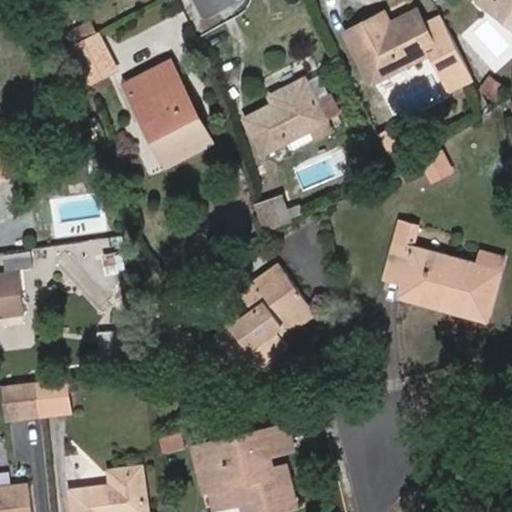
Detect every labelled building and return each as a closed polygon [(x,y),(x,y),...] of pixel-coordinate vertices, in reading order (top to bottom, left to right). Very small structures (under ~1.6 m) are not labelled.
[(511,0),(487,0),(511,19),(511,0)] [(390,21),(379,27),(374,17),(348,29),(375,81),(438,48),(417,8),(390,21)] [(390,21),(386,11),(374,17),(379,27),(390,21)] [(67,31),(73,44),(98,31),(92,19),(67,31)] [(84,64),(109,51),(99,30),(98,31),(73,44),(84,64)] [(84,64),(91,79),(117,66),(109,51),(84,64)] [(208,129),(171,60),(126,84),(146,121),(156,115),(173,147),(208,129)] [(307,78),(285,88),(289,96),(275,103),(247,117),(265,152),(328,119),(307,78)] [(285,88),(271,95),(275,103),(289,96),(285,88)] [(169,164),(214,140),(208,129),(173,147),(156,115),(146,121),(169,164)] [(411,150),(397,123),(381,131),(396,158),(411,150)] [(402,221),(397,241),(417,246),(422,226),(402,221)] [(487,319),(501,269),(417,246),(397,241),(388,276),(406,281),(451,294),(447,308),(487,319)] [(282,263),(243,292),(255,310),(220,336),(247,376),(290,344),(283,335),(276,326),(309,302),(282,263)] [(28,311),(22,272),(0,274),(0,315),(6,315),(26,312),(28,311)] [(406,281),(403,296),(447,308),(451,294),(406,281)] [(283,335),(316,311),(309,302),(276,326),(283,335)] [(8,325),(27,322),(26,312),(6,315),(8,325)] [(68,408),(63,376),(35,380),(39,412),(68,408)] [(39,412),(35,380),(2,384),(6,416),(39,412)] [(295,447),(290,424),(198,446),(207,489),(212,488),(241,481),(246,501),(247,511),(265,511),(300,503),(290,464),(277,467),(272,452),(295,447)] [(148,511),(143,465),(110,470),(112,484),(73,489),(75,511),(148,511)] [(32,511),(24,467),(0,470),(0,511),(32,511)] [(212,488),(217,507),(246,501),(241,481),(212,488)]
